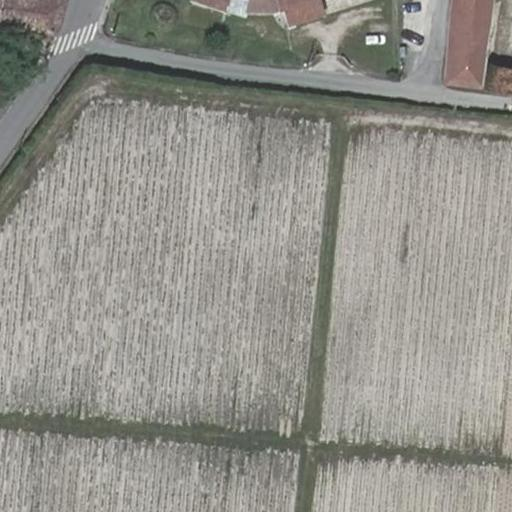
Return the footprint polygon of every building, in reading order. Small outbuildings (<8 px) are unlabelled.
[(74,0),(0,0),(0,41),(44,48),(56,50),(62,36),(64,31),(72,6),(74,0)] [(197,0),(194,11),(224,22),(232,0),(197,0)] [(240,27),(250,0),(235,0),(229,23),(240,27)] [(250,0),(240,27),(247,28),(249,20),(284,17),(288,32),(323,22),(319,5),(336,0),(250,0)] [(511,0),(453,0),(453,6),(452,13),(451,17),(448,77),(448,93),(485,97),(498,0),(511,0)]
